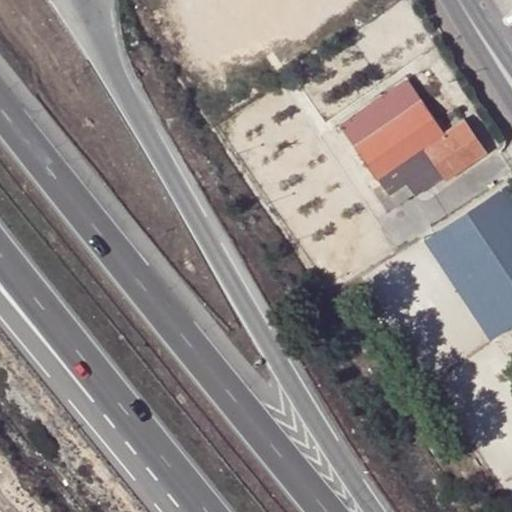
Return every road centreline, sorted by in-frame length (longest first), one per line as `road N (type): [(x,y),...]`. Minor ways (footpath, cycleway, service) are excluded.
road 1 (motorway): [(376,511),(81,26)]
road 2 (motorway): [(328,511),(0,97)]
road 3 (motorway): [(0,259),(198,511)]
road 4 (tertiary): [(455,0),(511,110)]
